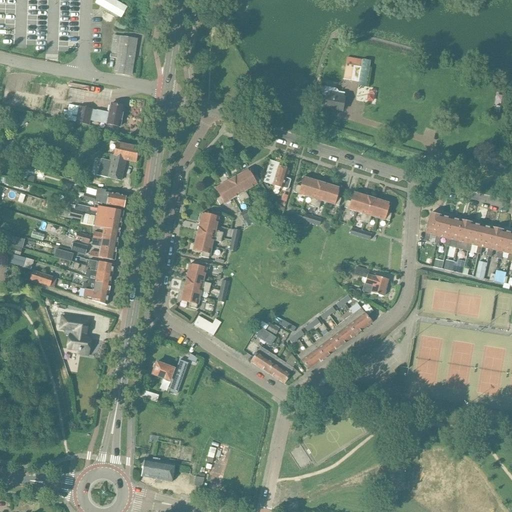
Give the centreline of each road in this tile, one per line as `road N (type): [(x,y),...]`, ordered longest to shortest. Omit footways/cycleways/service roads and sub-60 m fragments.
road 1 (tertiary): [(106,467),(166,94)]
road 2 (residential): [(287,397),(158,313),(181,170),(209,110)]
road 3 (residential): [(287,397),(396,313),(406,290),(413,177)]
road 4 (residential): [(413,177),(209,110)]
road 5 (residential): [(166,94),(0,58)]
